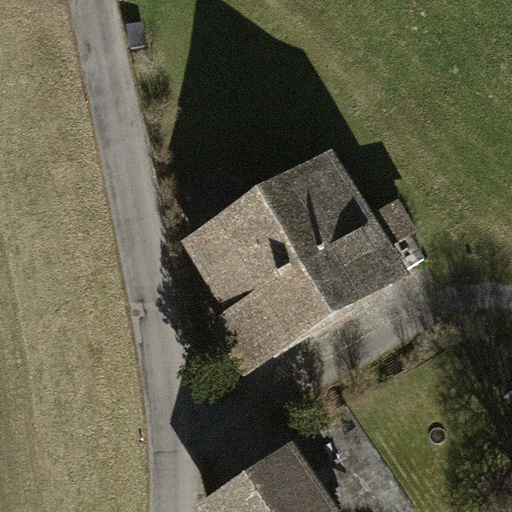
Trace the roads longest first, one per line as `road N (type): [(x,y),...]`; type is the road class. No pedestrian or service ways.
road 1 (unclassified): [(90,0),(169,409),(168,511)]
road 2 (track): [(169,409),(250,407),(462,300),(511,299)]
